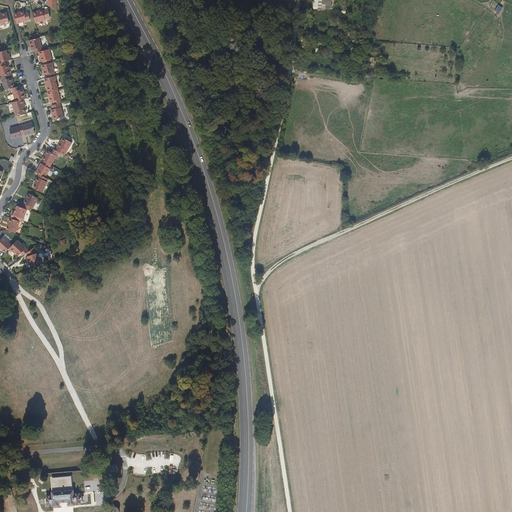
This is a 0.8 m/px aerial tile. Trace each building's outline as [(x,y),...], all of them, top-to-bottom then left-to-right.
[(57,11),(57,3),(57,0),(48,0),(49,2),(49,6),(57,11)] [(313,0),(313,8),(331,9),(332,1),(333,1),(333,0),(313,0)] [(41,12),(41,11),(37,12),(40,22),(50,19),(48,10),(41,12)] [(18,24),(35,19),(33,12),(29,13),(28,12),(24,13),(25,14),(16,16),(18,24)] [(3,14),(0,14),(0,26),(10,24),(7,14),(3,15),(3,14)] [(43,52),(40,38),(30,41),(33,51),(35,50),(36,54),(39,53),(40,53),(43,52)] [(52,59),(50,50),(43,52),(40,53),(42,58),(41,58),(42,62),(44,62),(45,65),(52,63),(51,60),(52,59)] [(0,63),(5,62),(12,60),(10,56),(8,57),(8,54),(7,51),(0,52),(0,63)] [(6,66),(5,62),(0,63),(0,72),(2,78),(10,75),(11,75),(9,70),(10,70),(9,65),(6,66)] [(53,63),(52,63),(45,65),(44,66),(46,71),(45,72),(46,75),(48,75),(49,78),(56,76),(53,63)] [(10,75),(2,78),(5,91),(13,89),(14,88),(12,82),(14,82),(12,78),(11,79),(10,75)] [(57,81),(56,76),(49,78),(45,79),(49,93),(58,90),(59,90),(56,81),(57,81)] [(21,91),(20,87),(15,88),(14,88),(13,89),(17,102),(24,100),(27,99),(25,93),(24,94),(23,90),(21,91)] [(61,104),(62,103),(58,90),(49,93),(48,93),(51,103),(54,102),(55,105),(61,104)] [(24,100),(17,102),(13,103),(16,116),(17,117),(26,114),(25,109),(24,105),(25,105),(24,100)] [(65,119),(61,104),(55,105),(53,106),(54,110),(52,111),(53,115),(55,114),(56,121),(65,119)] [(33,123),(19,127),(22,135),(26,134),(26,135),(30,134),(31,135),(36,133),(33,123)] [(22,135),(19,127),(10,129),(13,139),(22,137),(22,135)] [(60,152),(66,156),(74,143),(65,138),(62,144),(60,144),(56,150),(60,152)] [(45,161),(52,165),(60,152),(56,150),(52,148),(50,152),(49,151),(46,157),(45,156),(43,160),(45,161)] [(50,168),(52,165),(45,161),(44,164),(43,164),(41,167),(40,167),(37,172),(41,175),(46,178),(51,169),(50,168)] [(47,182),(48,179),(46,178),(41,175),(38,180),(39,181),(38,183),(35,187),(42,192),(48,182),(47,182)] [(27,209),(31,211),(33,208),(34,208),(39,199),(30,194),(27,200),(26,199),(24,204),(25,204),(23,208),(27,209)] [(21,222),(23,222),(27,209),(23,208),(18,206),(16,212),(15,215),(13,214),(12,218),(21,222)] [(16,234),(21,222),(12,218),(7,230),(16,234)] [(11,247),(12,246),(2,238),(0,240),(0,248),(6,254),(11,247)] [(20,240),(12,246),(11,247),(15,251),(16,250),(18,252),(20,255),(28,249),(20,240)] [(33,269),(43,266),(38,254),(34,248),(27,254),(29,256),(28,257),(33,269)] [(116,465),(114,464),(111,464),(109,465),(108,468),(110,473),(112,474),(114,474),(116,473),(117,471),(117,468),(116,465)] [(6,484),(8,484),(14,479),(13,476),(12,474),(10,473),(7,473),(5,474),(3,477),(3,479),(4,482),(6,484)] [(53,492),(71,491),(70,478),(52,479),(53,492)] [(80,501),(79,496),(79,494),(73,495),(73,491),(71,491),(53,492),(52,492),(52,496),(47,497),(47,506),(53,506),(53,507),(60,506),(60,503),(68,502),(68,506),(74,505),(74,504),(80,503),(80,501)]
